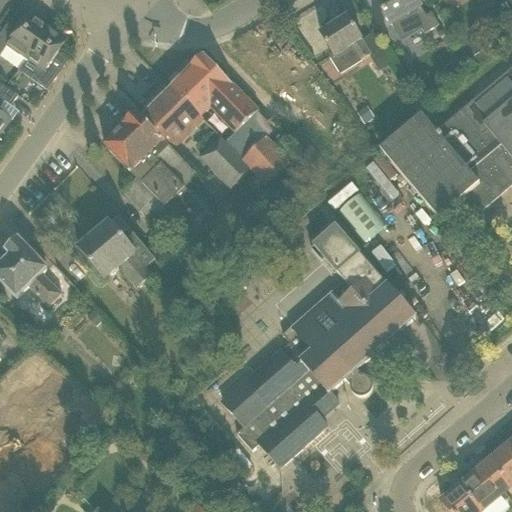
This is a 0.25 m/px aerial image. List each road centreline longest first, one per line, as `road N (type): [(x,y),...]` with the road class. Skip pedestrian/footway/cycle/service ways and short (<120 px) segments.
road 1 (unclassified): [(0,193),(121,24)]
road 2 (unclassified): [(511,390),(409,476),(398,497),(402,511)]
road 3 (tertiary): [(121,24),(176,32),(220,24),(260,0)]
